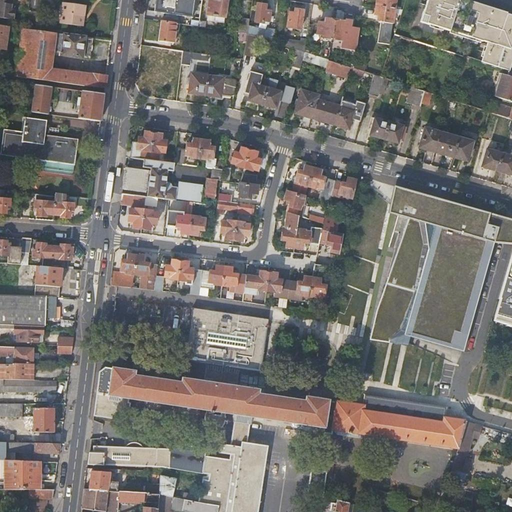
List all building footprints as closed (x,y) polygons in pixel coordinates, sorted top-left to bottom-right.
[(12,4),(13,4),(13,0),(0,0),(0,17),(14,19),(15,9),(13,8),(11,8),(12,4)] [(192,17),(194,0),(155,0),(154,11),(192,17)] [(208,0),(206,14),(213,15),(213,21),(223,23),(224,17),(226,0),(208,0)] [(376,0),(375,6),(395,9),(396,0),(376,0)] [(482,63),(509,72),(511,60),(511,16),(460,0),(425,0),(418,23),(488,44),(482,63)] [(60,23),(80,25),(81,16),(83,16),(85,5),(62,2),(60,23)] [(265,5),(257,3),(254,22),(268,24),(270,11),(264,11),(265,5)] [(390,44),(395,9),(375,6),(374,16),(380,17),(379,22),(381,23),(379,42),(390,44)] [(294,13),(289,12),(287,27),(301,29),(304,10),(295,9),(294,13)] [(240,17),(238,32),(245,33),(247,33),(248,26),(249,19),(240,17)] [(322,37),(332,38),(335,19),(325,18),(324,23),(318,22),(316,34),(323,35),(322,37)] [(335,19),(332,38),(342,40),(342,37),(348,38),(350,26),(344,25),(344,21),(335,19)] [(178,30),(179,23),(160,21),(157,39),(173,42),(175,29),(178,30)] [(261,30),(248,26),(247,33),(259,37),(261,30)] [(56,33),(21,28),(15,76),(104,88),(106,76),(51,69),(56,33)] [(276,30),(266,28),(265,37),(274,39),(276,30)] [(89,57),(92,38),(60,33),(60,38),(63,38),(60,55),(81,58),(82,56),(89,57)] [(254,37),(247,35),(245,48),(251,49),(254,37)] [(363,37),(361,47),(370,49),(372,40),(363,37)] [(283,45),(293,48),(305,52),(307,39),(300,38),(300,41),(284,39),(283,45)] [(160,57),(181,63),(183,50),(161,47),(160,57)] [(305,52),(293,48),(291,56),(295,57),(292,66),(300,69),(302,60),(305,52)] [(208,60),(209,54),(183,50),(181,63),(189,65),(191,57),(208,60)] [(328,59),(305,52),(302,60),(325,67),(328,59)] [(347,66),(350,67),(353,68),(355,54),(349,53),(347,66)] [(159,68),(160,57),(150,55),(147,75),(138,74),(136,85),(140,90),(143,95),(155,97),(156,88),(164,89),(167,69),(159,68)] [(325,67),(325,69),(347,77),(350,67),(347,66),(328,59),(325,67)] [(247,100),(261,104),(266,87),(258,85),(260,75),(248,71),(241,93),(249,95),(247,100)] [(511,102),(511,72),(509,72),(507,76),(502,74),(494,97),(511,102)] [(205,95),(208,76),(191,73),(190,79),(187,79),(186,86),(189,87),(188,93),(205,95)] [(382,77),(373,74),(367,93),(376,96),(377,92),(382,77)] [(234,95),(237,80),(208,76),(205,95),(220,97),(221,93),(234,95)] [(382,77),(377,92),(382,94),(387,78),(382,77)] [(34,84),(32,99),(49,101),(49,98),(50,86),(34,84)] [(422,103),(425,91),(405,84),(402,97),(422,103)] [(32,99),(30,112),(47,114),(51,86),(50,86),(49,98),(49,101),(32,99)] [(266,87),(261,104),(275,108),(280,91),(266,87)] [(316,99),(318,95),(301,90),(294,113),(311,118),(316,99)] [(82,91),(78,118),(100,121),(104,94),(82,91)] [(316,99),(311,118),(334,125),(339,106),(316,99)] [(339,106),(334,125),(348,129),(354,111),(339,106)] [(499,106),(496,114),(511,119),(511,108),(511,110),(499,106)] [(0,161),(72,170),(73,164),(74,164),(77,139),(44,134),(46,120),(22,117),(22,120),(24,121),(22,132),(3,129),(2,135),(0,134),(0,161)] [(369,134),(383,138),(387,122),(370,117),(367,127),(371,129),(369,134)] [(387,122),(383,138),(397,142),(399,136),(403,137),(406,127),(387,122)] [(418,147),(434,152),(439,132),(424,128),(418,147)] [(150,160),(154,133),(145,132),(145,135),(144,139),(140,138),(139,138),(138,143),(133,142),(130,158),(144,159),(150,160)] [(439,132),(434,152),(452,157),(457,137),(439,132)] [(162,135),(154,133),(150,160),(164,162),(167,142),(165,141),(161,141),(161,137),(162,135)] [(457,137),(452,157),(466,161),(472,142),(457,137)] [(186,150),(176,149),(174,163),(175,164),(184,165),(185,156),(191,156),(191,158),(199,159),(202,140),(193,139),(193,141),(192,145),(188,144),(187,144),(186,150)] [(210,141),(202,140),(199,159),(207,160),(206,168),(213,169),(223,170),(225,158),(216,157),(216,159),(213,159),(215,148),(213,148),(209,147),(210,143),(210,141)] [(244,168),(249,150),(238,147),(236,153),(234,153),(231,163),(236,165),(236,166),(244,168)] [(481,166),(496,171),(501,154),(486,149),(481,166)] [(257,152),(249,150),(244,168),(252,171),(253,169),(258,171),(261,160),(259,160),(255,159),(256,155),(257,152)] [(511,156),(501,154),(496,171),(511,175),(511,174),(511,156)] [(164,162),(150,160),(144,159),(143,167),(152,168),(151,171),(128,168),(125,189),(146,192),(147,188),(149,188),(148,197),(175,201),(175,198),(200,202),(202,187),(179,183),(178,192),(176,192),(177,188),(173,188),(172,185),(171,184),(166,183),(168,170),(174,171),(175,164),(174,163),(164,162)] [(291,193),(305,196),(308,186),(313,168),(305,166),(304,168),(303,172),(299,171),(297,170),(291,193)] [(313,168),(308,186),(315,188),(316,187),(321,189),(321,191),(331,194),(335,181),(323,178),(319,177),(320,173),(321,170),(313,168)] [(223,170),(213,169),(211,179),(207,179),(204,197),(215,199),(217,180),(221,181),(223,170)] [(243,173),(240,184),(256,186),(258,176),(243,173)] [(331,196),(351,201),(356,180),(348,178),(347,180),(346,184),(342,183),(335,181),(331,194),(331,196)] [(256,186),(240,184),(239,192),(240,192),(239,198),(250,199),(250,198),(251,194),(255,194),(257,194),(259,186),(256,186)] [(511,219),(393,186),(388,213),(408,219),(402,235),(388,278),(375,311),(369,340),(407,345),(409,337),(463,352),(494,243),(510,244),(511,244),(511,219)] [(1,198),(1,189),(0,189),(0,212),(5,213),(5,209),(6,206),(9,206),(9,199),(1,198)] [(299,216),(306,218),(308,212),(307,209),(300,207),(301,204),(302,205),(305,196),(291,193),(286,191),(284,199),(286,200),(290,201),(289,204),(287,212),(299,216)] [(146,197),(122,193),(121,201),(136,203),(136,202),(146,203),(146,197)] [(232,195),(219,193),(218,201),(231,202),(232,195)] [(45,214),(53,214),(54,196),(35,194),(34,207),(37,207),(37,211),(37,215),(45,216),(45,214)] [(54,196),(53,214),(60,215),(60,217),(69,217),(69,212),(70,209),(72,210),(73,203),(67,203),(68,198),(54,196)] [(231,202),(218,201),(217,206),(217,213),(226,214),(227,209),(238,211),(239,203),(231,202)] [(254,216),(256,206),(239,203),(238,211),(237,213),(254,216)] [(181,233),(189,234),(192,216),(185,215),(185,210),(169,208),(166,226),(178,227),(182,228),(181,232),(181,233)] [(134,227),(142,229),(145,210),(136,209),(136,210),(131,209),(129,220),(130,221),(135,221),(134,225),(134,227)] [(145,210),(142,229),(151,230),(151,228),(151,224),(155,224),(157,224),(158,213),(153,212),(153,211),(145,210)] [(286,247),(295,248),(297,229),(299,216),(287,212),(285,212),(281,240),(283,240),(287,241),(286,245),(286,247)] [(192,216),(189,234),(198,236),(198,234),(199,230),(202,230),(204,230),(205,219),(200,218),(200,217),(192,216)] [(226,239),(234,240),(236,222),(228,221),(228,222),(222,221),(221,232),(223,233),(226,233),(226,237),(226,239)] [(236,222),(234,240),(242,241),(242,239),(243,235),(247,236),(248,236),(250,225),(244,224),(245,223),(236,222)] [(307,244),(319,245),(322,231),(322,229),(311,228),(311,232),(305,231),(305,230),(297,229),(295,248),(303,249),(303,248),(304,243),(307,244)] [(322,231),(319,245),(327,246),(331,246),(331,251),(331,252),(339,254),(341,234),(333,233),(333,234),(328,233),(328,232),(322,231)] [(20,250),(19,263),(28,264),(30,239),(21,238),(20,250)] [(0,255),(8,256),(8,263),(19,263),(20,250),(9,249),(6,249),(6,246),(6,241),(0,240),(0,255)] [(44,257),(51,257),(52,246),(44,246),(45,244),(36,243),(36,247),(35,251),(32,250),(32,257),(44,258),(44,257)] [(51,257),(51,266),(61,267),(65,268),(65,259),(70,260),(71,253),(67,253),(68,249),(68,245),(60,245),(60,247),(52,246),(51,257)] [(134,274),(137,255),(128,254),(128,257),(128,260),(123,260),(122,259),(120,271),(112,270),(110,285),(132,287),(134,274)] [(145,256),(137,255),(134,274),(141,275),(139,288),(154,290),(156,276),(158,264),(147,263),(144,263),(145,259),(145,256)] [(511,255),(500,299),(511,302),(511,255)] [(178,280),(181,261),(172,260),(172,263),(171,266),(167,266),(166,266),(164,277),(170,277),(170,278),(178,280)] [(189,262),(181,261),(178,280),(186,280),(187,280),(192,280),(190,294),(199,295),(202,270),(191,269),(188,268),(188,264),(189,262)] [(315,264),(313,273),(312,278),(309,297),(318,298),(318,296),(324,297),(325,286),(324,286),(320,285),(320,282),(320,279),(321,275),(327,275),(328,266),(315,264)] [(37,265),(35,294),(47,295),(59,295),(61,267),(51,266),(37,265)] [(211,271),(202,270),(199,295),(207,296),(208,288),(214,289),(214,284),(222,285),(225,267),(216,266),(216,269),(216,272),(211,271)] [(233,268),(225,267),(222,285),(231,286),(230,291),(244,293),(246,276),(236,274),(232,274),(233,270),(233,268)] [(255,277),(246,276),(244,293),(243,301),(252,303),(253,294),(258,295),(259,290),(266,291),(269,272),(261,271),(260,274),(260,277),(255,277)] [(277,273),(269,272),(266,291),(274,292),(274,297),(279,297),(278,307),(287,308),(288,299),(290,282),(281,280),(276,280),(277,276),(277,273)] [(164,277),(156,276),(154,290),(162,291),(164,277)] [(299,283),(290,282),(288,299),(301,301),(302,296),(309,297),(312,278),(304,277),(303,280),(303,283),(299,283)] [(0,324),(15,325),(44,326),(47,295),(35,294),(0,292),(0,324)] [(511,302),(500,299),(494,321),(511,325),(511,302)] [(226,367),(231,368),(241,369),(261,373),(270,318),(193,307),(185,360),(215,365),(220,366),(226,367)] [(44,326),(15,325),(15,332),(19,333),(18,339),(39,341),(39,334),(44,334),(44,326)] [(13,357),(13,363),(33,364),(34,358),(38,359),(38,353),(34,353),(34,347),(0,345),(0,355),(7,356),(7,357),(13,357)] [(58,353),(72,353),(73,346),(58,345),(58,353)] [(0,364),(0,378),(18,379),(33,379),(33,364),(13,363),(13,365),(0,364)] [(105,366),(99,371),(96,393),(94,414),(128,420),(130,401),(128,401),(128,398),(202,409),(207,410),(205,424),(205,426),(206,427),(207,429),(209,431),(210,432),(212,433),(213,433),(215,434),(217,434),(219,433),(221,432),(223,431),(224,430),(225,429),(226,427),(229,413),(237,414),(255,417),(324,427),(323,433),(333,434),(334,429),(458,448),(466,422),(444,418),(446,408),(365,396),(363,406),(306,397),(305,401),(258,394),(259,390),(229,385),(223,384),(217,383),(212,383),(182,378),(181,382),(134,375),(135,371),(105,366)] [(213,379),(214,369),(206,368),(205,378),(213,379)] [(229,381),(231,371),(214,369),(213,379),(229,381)] [(239,373),(231,371),(229,381),(238,383),(239,373)] [(0,392),(57,393),(57,380),(33,379),(18,379),(0,378),(0,392)] [(0,403),(0,414),(21,414),(21,403),(0,403)] [(34,408),(34,431),(54,432),(54,406),(51,406),(51,408),(34,408)] [(250,444),(255,417),(237,414),(232,445),(249,449),(250,444)] [(482,426),(466,422),(458,448),(456,456),(467,459),(473,438),(478,439),(482,426)] [(0,441),(14,442),(15,436),(2,435),(2,429),(0,429),(0,441)] [(15,451),(59,453),(60,443),(14,442),(0,441),(0,458),(5,459),(6,459),(6,451),(15,451)] [(259,511),(264,486),(270,452),(249,449),(232,445),(222,444),(221,454),(231,456),(231,461),(205,456),(201,474),(203,475),(202,478),(201,484),(197,502),(219,506),(217,511),(259,511)] [(271,447),(250,444),(249,449),(270,452),(271,447)] [(161,467),(169,468),(171,449),(134,448),(121,447),(93,446),(93,452),(89,452),(87,464),(161,467)] [(6,459),(14,459),(15,451),(6,451),(6,459)] [(467,459),(456,456),(452,470),(469,474),(472,460),(467,459)] [(39,489),(40,460),(14,459),(6,459),(5,459),(4,489),(30,489),(39,489)] [(324,497),(327,472),(311,469),(308,494),(308,495),(324,497)] [(92,470),(89,489),(107,491),(109,472),(92,470)] [(201,484),(202,478),(186,475),(185,480),(201,484)] [(159,494),(172,497),(176,479),(161,476),(159,494)] [(48,498),(53,496),(54,489),(39,489),(30,489),(30,497),(48,498)] [(89,489),(85,489),(82,509),(105,511),(109,491),(107,491),(89,489)] [(141,502),(141,493),(138,493),(120,492),(112,491),(109,511),(117,511),(119,502),(138,504),(139,503),(139,502),(141,502)] [(159,494),(147,494),(141,493),(141,502),(142,502),(158,503),(159,494)] [(169,511),(169,510),(172,497),(159,494),(158,503),(158,508),(157,511),(169,511)] [(217,511),(219,506),(197,502),(172,497),(169,510),(181,511),(217,511)] [(347,511),(349,503),(337,500),(337,503),(326,501),(323,511),(347,511)]
